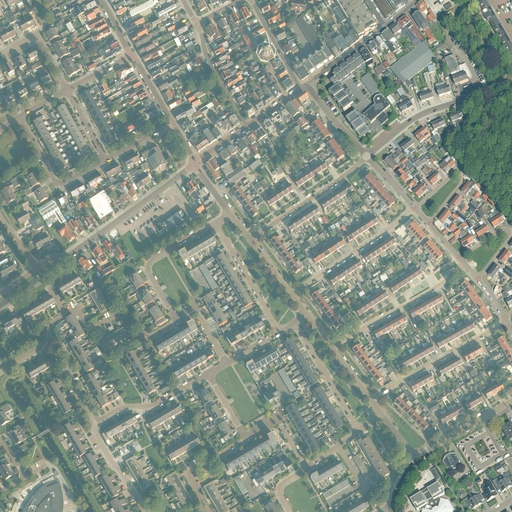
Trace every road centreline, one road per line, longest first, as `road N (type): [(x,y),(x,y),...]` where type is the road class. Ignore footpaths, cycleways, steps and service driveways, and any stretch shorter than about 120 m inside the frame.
road 1 (residential): [(366,156),(416,116),(511,77)]
road 2 (secondary): [(65,258),(194,164)]
road 3 (residential): [(370,400),(506,323)]
road 4 (residential): [(291,294),(413,209)]
road 5 (residential): [(250,240),(366,156)]
road 6 (residential): [(175,319),(146,265),(215,222)]
road 7 (residential): [(18,116),(58,186),(104,160)]
road 8 (residential): [(349,335),(463,266)]
road 9 (residential): [(349,335),(457,258)]
road 10 (residential): [(278,333),(215,222)]
road 11 (residential): [(93,424),(208,373)]
road 12 (residential): [(427,225),(462,176),(450,175),(413,209)]
road 13 (residential): [(357,429),(294,324)]
